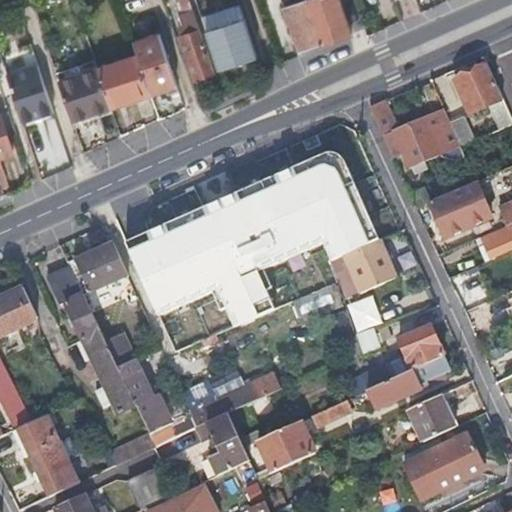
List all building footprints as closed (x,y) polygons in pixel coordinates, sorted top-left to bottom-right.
[(202,49),(203,49),(193,18),(186,0),(175,0),(179,10),(174,12),(184,39),(178,41),(193,83),(212,78),(202,49)] [(323,44),(351,32),(339,0),(308,0),(309,2),(323,44)] [(287,9),(302,53),(323,44),(309,2),(294,7),(287,9)] [(200,26),(204,38),(223,31),(240,25),(236,13),(200,26)] [(204,38),(217,76),(253,63),(240,25),(223,31),(204,38)] [(149,95),(176,87),(158,36),(132,45),(137,58),(149,95)] [(0,60),(0,62),(21,124),(52,115),(36,66),(30,68),(24,53),(0,60)] [(109,109),(149,95),(137,58),(96,71),(109,109)] [(496,99),(481,66),(449,80),(464,113),(482,105),(496,99)] [(59,84),(72,121),(109,109),(96,71),(59,84)] [(496,99),(482,105),(493,131),(508,124),(496,99)] [(390,130),(378,102),(364,108),(387,159),(396,155),(404,171),(453,150),(446,131),(440,134),(431,113),(390,130)] [(437,110),(431,113),(440,134),(446,131),(443,124),(437,110)] [(0,180),(3,190),(10,187),(0,157),(14,152),(0,113),(0,180)] [(446,131),(453,150),(467,144),(457,119),(443,124),(446,131)] [(509,168),(502,171),(504,177),(511,174),(509,168)] [(476,182),(431,202),(446,239),(492,218),(476,182)] [(382,221),(368,185),(349,192),(363,227),(357,229),(360,238),(366,235),(369,242),(394,232),(388,219),(382,221)] [(134,234),(189,216),(181,191),(126,210),(134,234)] [(313,207),(318,224),(326,221),(321,204),(313,207)] [(511,224),(511,223),(511,204),(500,209),(507,226),(511,224)] [(507,226),(482,237),(491,260),(511,250),(511,226),(511,224),(507,226)] [(247,242),(257,264),(277,255),(267,233),(247,242)] [(482,237),(476,239),(486,262),(491,260),(482,237)] [(236,274),(257,264),(247,242),(225,252),(236,274)] [(114,243),(70,263),(72,267),(85,295),(128,274),(114,243)] [(365,299),(400,283),(381,243),(347,259),(365,299)] [(215,284),(236,274),(225,252),(204,262),(215,284)] [(453,263),(458,275),(481,264),(476,253),(453,263)] [(200,291),(215,284),(204,262),(189,268),(200,291)] [(66,300),(75,319),(93,311),(85,295),(72,267),(47,277),(60,303),(66,300)] [(180,300),(200,291),(189,268),(170,278),(180,300)] [(162,309),(180,300),(170,278),(150,287),(162,309)] [(343,301),(336,280),(294,299),(303,319),(343,301)] [(0,301),(0,340),(11,335),(15,344),(26,339),(22,329),(35,323),(19,292),(0,301)] [(499,297),(476,306),(482,320),(505,309),(499,297)] [(443,357),(445,356),(422,307),(403,316),(401,310),(395,313),(398,318),(389,322),(405,359),(382,370),(381,367),(360,376),(366,392),(370,390),(443,357)] [(107,341),(93,311),(75,319),(81,333),(87,345),(80,348),(89,365),(95,362),(107,389),(99,393),(106,409),(115,405),(119,414),(138,406),(120,368),(107,341)] [(352,335),(350,311),(339,312),(341,336),(352,335)] [(352,330),(357,347),(381,339),(375,323),(352,330)] [(136,360),(138,359),(126,332),(107,341),(120,368),(136,360)] [(186,336),(172,342),(176,352),(191,345),(186,336)] [(377,409),(431,385),(429,379),(448,371),(443,357),(370,390),(377,409)] [(157,446),(197,427),(193,416),(172,426),(157,396),(153,398),(136,360),(120,368),(138,406),(150,432),(157,446)] [(17,396),(0,361),(0,384),(8,401),(17,396)] [(431,385),(450,376),(448,371),(429,379),(431,385)] [(197,427),(229,412),(280,390),(273,375),(243,389),(239,381),(211,393),(205,382),(182,392),(193,416),(197,427)] [(454,428),(439,397),(408,412),(422,442),(454,428)] [(347,401),(311,417),(317,427),(352,411),(347,401)] [(45,415),(51,426),(57,423),(52,412),(45,415)] [(250,460),(244,447),(229,412),(197,427),(203,440),(214,434),(229,470),(250,460)] [(34,421),(13,430),(27,456),(31,454),(51,495),(78,483),(70,465),(77,461),(74,456),(78,454),(70,437),(58,442),(51,426),(45,415),(34,421)] [(300,422),(260,440),(273,472),(315,454),(300,422)] [(114,466),(157,446),(150,432),(108,451),(108,453),(114,466)] [(422,499),(443,489),(466,479),(485,470),(468,433),(406,462),(422,499)] [(104,456),(109,468),(114,466),(108,453),(104,456)] [(145,510),(175,496),(161,466),(132,480),(145,510)] [(466,479),(443,489),(447,496),(469,485),(466,479)] [(198,511),(190,492),(148,511),(198,511)] [(85,493),(54,508),(56,511),(105,511),(103,507),(93,511),(85,493)] [(268,511),(264,501),(249,509),(249,511),(268,511)]
